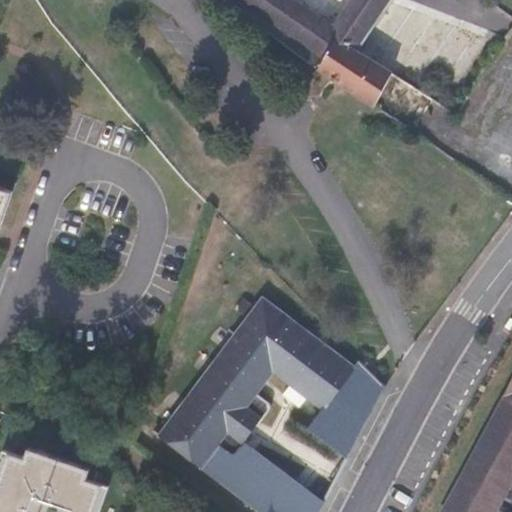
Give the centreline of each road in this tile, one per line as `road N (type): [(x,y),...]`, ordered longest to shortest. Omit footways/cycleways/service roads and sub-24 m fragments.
road 1 (residential): [(14,291),(61,153),(129,173),(151,207),(133,287),(107,306),(67,310)]
road 2 (residential): [(358,511),(421,383),(511,253)]
